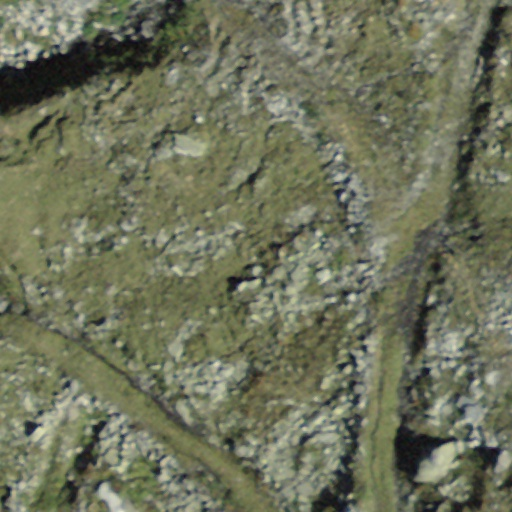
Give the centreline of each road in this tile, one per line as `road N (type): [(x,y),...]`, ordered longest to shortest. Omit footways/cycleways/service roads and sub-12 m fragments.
road 1 (track): [(374,511),(375,258),(465,0)]
road 2 (track): [(0,399),(144,511)]
